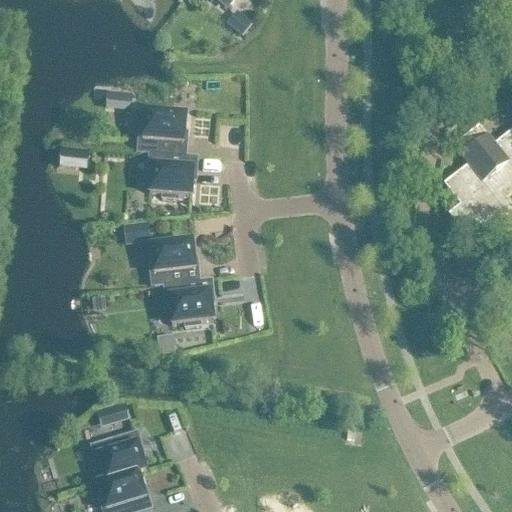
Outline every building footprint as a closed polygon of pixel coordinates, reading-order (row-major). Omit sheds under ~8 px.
[(239,0),(214,0),(229,12),(239,0)] [(252,30),(236,17),(226,30),(242,43),(252,30)] [(134,114),(135,97),(108,96),(108,113),(134,114)] [(479,104),(474,96),(460,105),(466,113),(479,104)] [(183,148),(185,121),(172,120),(173,116),(156,115),(156,119),(144,118),(140,159),(152,160),(152,159),(186,162),(186,161),(187,148),(183,148)] [(511,135),(494,150),(479,131),(459,146),(468,158),(462,163),(468,170),(443,190),(460,210),(448,220),(470,248),(511,214),(511,210),(507,204),(511,199),(511,135)] [(62,151),(62,171),(91,171),(92,151),(62,151)] [(198,162),(186,161),(186,162),(152,159),(152,160),(149,199),(161,200),(161,205),(178,206),(178,202),(191,203),(193,176),(197,176),(198,162)] [(150,252),(155,293),(167,292),(166,290),(200,286),(198,274),(195,274),(191,248),(178,249),(178,245),(162,247),(162,251),(150,252)] [(213,299),(212,285),(200,286),(166,290),(167,292),(171,331),(184,330),(184,334),(201,332),(200,328),(213,326),(210,300),(213,299)] [(93,304),(95,316),(105,314),(104,302),(93,304)] [(158,359),(174,357),(172,342),(156,343),(158,359)] [(123,412),(100,418),(103,430),(126,423),(123,412)] [(141,450),(137,437),(94,451),(105,487),(105,488),(137,478),(137,479),(145,477),(137,451),(141,450)] [(151,511),(149,502),(145,503),(137,479),(137,478),(105,488),(105,487),(97,490),(103,511),(151,511)]
